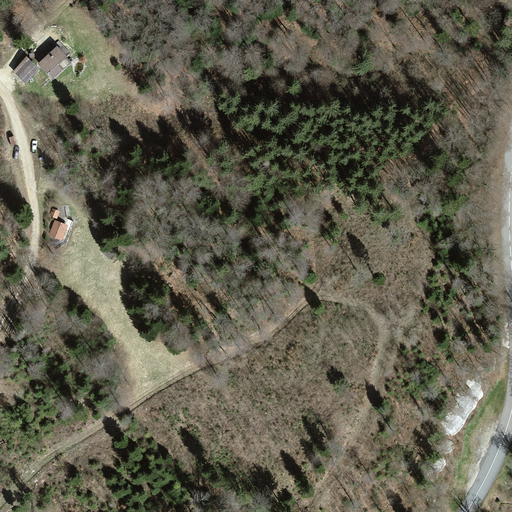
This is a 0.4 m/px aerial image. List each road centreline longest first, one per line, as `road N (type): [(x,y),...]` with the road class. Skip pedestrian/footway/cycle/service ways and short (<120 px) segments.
road 1 (track): [(0,498),(73,434),(305,298),(318,248),(319,173)]
road 2 (track): [(305,298),(341,297),(382,322),(384,336),(360,421),(305,511)]
road 3 (track): [(0,80),(29,173),(36,230),(34,258),(0,326)]
